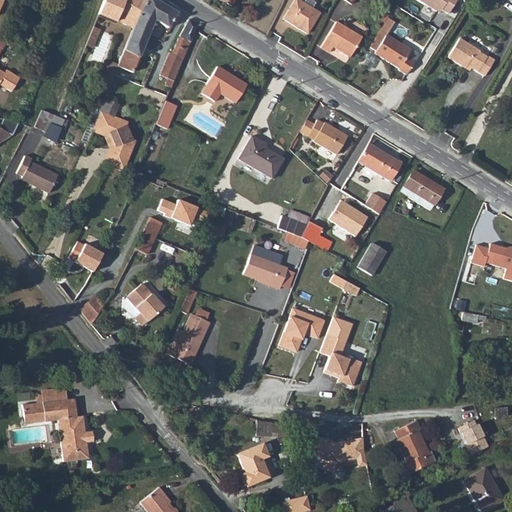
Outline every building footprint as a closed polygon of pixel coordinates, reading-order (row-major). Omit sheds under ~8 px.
[(115,20),(133,30),(145,0),(101,0),(96,14),(113,23),(115,20)] [(145,0),(133,30),(118,66),(134,73),(156,20),(170,29),(178,14),(154,0),(145,0)] [(308,7),(312,1),(309,0),(300,0),(299,2),(295,0),(291,0),(280,19),(304,34),(317,13),(308,7)] [(414,0),(435,13),(438,9),(445,13),(454,0),(414,0)] [(270,29),(283,35),(288,24),(275,18),(270,29)] [(173,83),(198,27),(188,20),(172,54),(171,54),(161,77),(167,79),(173,83)] [(343,59),(355,40),(330,24),(314,49),(323,54),(326,48),(343,59)] [(398,58),(402,52),(377,36),(366,54),(389,69),(389,70),(396,75),(404,63),(398,58)] [(471,53),(472,52),(451,38),(439,57),(456,69),(458,66),(475,76),(485,60),(478,55),(477,57),(471,53)] [(79,61),(73,76),(80,79),(86,64),(79,61)] [(14,93),(22,79),(9,71),(7,74),(0,70),(0,86),(1,85),(14,93)] [(247,87),(217,70),(206,87),(207,88),(202,96),(216,104),(221,96),(236,105),(247,87)] [(163,86),(170,89),(173,83),(167,79),(163,86)] [(114,118),(118,109),(119,105),(105,99),(100,112),(114,118)] [(176,109),(164,104),(153,126),(165,133),(176,109)] [(46,123),(59,129),(61,121),(42,111),(34,128),(42,132),(46,123)] [(108,155),(124,162),(133,143),(128,141),(125,128),(127,124),(114,118),(100,112),(95,126),(109,133),(112,146),(108,155)] [(0,142),(12,135),(18,122),(3,119),(0,125),(0,142)] [(313,125),(305,121),(299,132),(307,136),(313,125)] [(316,121),(313,125),(307,136),(313,140),(312,142),(336,156),(347,138),(323,123),(323,125),(316,121)] [(100,161),(120,172),(124,162),(108,155),(112,146),(109,133),(95,126),(94,130),(103,134),(106,148),(100,161)] [(265,143),(253,138),(242,162),(275,176),(284,155),(264,146),(265,143)] [(367,145),(356,164),(388,183),(399,165),(367,145)] [(48,192),(56,175),(30,163),(31,159),(24,156),(16,173),(21,175),(20,179),(48,192)] [(418,178),(413,174),(401,195),(433,214),(446,192),(419,176),(418,178)] [(371,193),(363,205),(378,214),(386,203),(371,193)] [(205,223),(209,212),(179,200),(177,204),(164,200),(159,211),(166,213),(165,215),(192,226),(194,219),(205,223)] [(338,200),(325,220),(352,237),(365,217),(338,200)] [(299,241),(306,228),(283,216),(276,229),(299,241)] [(161,223),(150,217),(143,235),(155,240),(161,223)] [(118,219),(112,239),(120,241),(126,222),(118,219)] [(331,241),(306,228),(299,241),(309,247),(325,254),(331,241)] [(155,240),(143,235),(137,252),(150,256),(155,240)] [(84,245),(74,263),(92,272),(102,254),(84,245)] [(249,254),(278,265),(282,256),(253,245),(249,254)] [(502,251),(503,249),(491,245),(490,250),(478,246),(472,264),(485,268),(486,264),(507,270),(504,280),(511,282),(511,248),(508,250),(504,252),(502,251)] [(359,272),(372,279),(386,254),(372,246),(359,272)] [(287,268),(286,267),(278,265),(249,254),(243,274),(258,279),(263,281),(262,284),(278,289),(279,290),(287,268)] [(465,273),(462,282),(469,284),(473,276),(465,273)] [(345,282),(342,290),(355,296),(358,288),(345,282)] [(142,316),(137,321),(144,329),(165,313),(145,288),(130,300),(142,316)] [(93,295),(77,310),(87,320),(96,320),(101,305),(93,295)] [(190,301),(182,298),(177,309),(185,312),(190,301)] [(134,320),(137,321),(142,316),(130,300),(128,302),(126,310),(134,320)] [(314,342),(321,325),(289,313),(276,350),(293,356),(301,337),(314,342)] [(459,321),(482,325),(484,317),(460,313),(459,321)] [(207,322),(189,315),(175,346),(169,343),(164,354),(188,365),(207,322)] [(352,329),(334,322),(321,357),(331,361),(325,376),(340,381),(339,385),(354,390),(363,366),(342,358),(352,329)] [(33,408),(57,405),(56,394),(31,397),(33,408)] [(57,405),(33,408),(35,428),(48,427),(52,466),(78,463),(77,449),(75,438),(73,423),(67,424),(65,404),(57,405)] [(35,428),(33,408),(11,410),(13,431),(35,428)] [(401,463),(402,465),(421,455),(420,452),(426,449),(413,429),(415,427),(410,419),(390,431),(395,439),(393,440),(405,461),(401,463)] [(471,455),(488,446),(484,437),(485,436),(479,423),(477,424),(475,420),(459,428),(471,455)] [(278,424),(264,424),(264,440),(278,440),(278,424)] [(75,438),(77,449),(84,448),(83,437),(75,438)] [(343,446),(319,438),(312,455),(327,461),(323,470),(335,474),(338,465),(367,460),(363,440),(346,444),(347,446),(343,446)] [(260,445),(235,457),(244,475),(240,477),(246,488),(267,478),(266,477),(272,475),(273,472),(260,445)] [(432,459),(427,451),(421,455),(426,462),(432,459)] [(421,455),(402,465),(408,474),(426,462),(421,455)] [(485,511),(506,500),(487,468),(466,479),(485,511)] [(170,502),(159,488),(137,506),(142,511),(176,511),(176,509),(171,507),(168,503),(170,502)] [(303,496),(278,502),(280,511),(304,511),(307,511),(303,496)] [(417,511),(409,497),(388,509),(382,511),(417,511)] [(353,499),(350,500),(310,509),(310,511),(332,511),(354,507),(353,499)]
